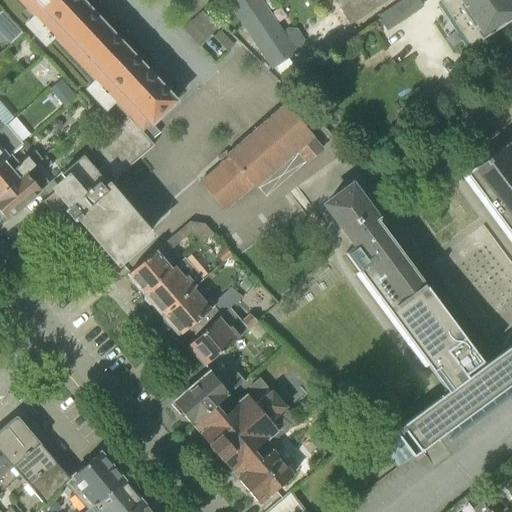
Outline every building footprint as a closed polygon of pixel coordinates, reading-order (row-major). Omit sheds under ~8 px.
[(114,104),(127,118),(138,131),(149,121),(152,123),(175,102),(78,0),(15,0),(32,18),(52,41),(92,82),(114,104)] [(287,28),(280,32),(261,3),(266,0),(228,0),(227,1),(272,69),(295,54),(300,51),(303,40),(297,29),(287,28)] [(333,0),(350,25),(387,0),(333,0)] [(386,31),(423,7),(418,0),(400,0),(376,16),(386,31)] [(511,0),(441,0),(470,45),(511,18),(511,0)] [(72,93),(62,81),(50,92),(60,103),(72,93)] [(221,163),(200,181),(225,211),(253,187),(254,189),(296,153),(306,164),(322,150),(285,106),(229,154),(226,150),(217,158),(221,163)] [(138,131),(127,118),(54,181),(59,187),(43,201),(53,213),(64,203),(69,208),(62,214),(73,228),(83,220),(117,261),(147,236),(108,188),(113,183),(114,177),(113,176),(154,143),(151,140),(160,133),(152,123),(149,121),(138,131)] [(5,125),(3,127),(0,129),(0,165),(4,161),(23,146),(5,125)] [(511,382),(511,142),(510,141),(462,178),(511,241),(511,344),(484,365),(353,188),(324,211),(352,248),(346,254),(448,392),(394,431),(413,456),(511,382)] [(4,161),(0,165),(0,194),(41,160),(34,151),(12,170),(4,161)] [(45,157),(41,160),(0,194),(0,212),(7,220),(50,184),(42,174),(52,166),(45,157)] [(463,201),(467,204),(474,195),(466,189),(455,196),(452,201),(459,206),(463,201)] [(127,274),(143,293),(171,269),(162,257),(190,233),(200,245),(213,235),(196,216),(127,274)] [(222,263),(232,255),(225,247),(216,255),(222,263)] [(184,259),(171,269),(143,293),(161,314),(196,285),(202,281),(184,259)] [(238,286),(243,292),(250,285),(244,279),(238,286)] [(196,285),(161,314),(187,345),(217,317),(241,298),(230,289),(213,303),(208,296),(206,297),(196,285)] [(250,314),(242,321),(248,329),(257,322),(256,321),(252,316),(250,314)] [(205,366),(240,336),(233,328),(231,326),(228,329),(217,317),(187,345),(205,366)] [(192,425),(216,405),(228,395),(209,372),(173,402),(192,425)] [(235,372),(227,380),(234,389),(243,381),(235,372)] [(286,409),(269,390),(258,378),(247,388),(250,391),(223,414),(216,405),(192,425),(209,445),(205,448),(218,463),(222,460),(231,471),(244,461),(243,460),(268,439),(271,443),(296,422),(286,409)] [(0,476),(11,467),(39,443),(16,417),(0,430),(0,476)] [(244,461),(231,471),(259,503),(292,475),(267,446),(271,443),(268,439),(243,460),(244,461)] [(26,484),(54,460),(39,443),(11,467),(26,484)] [(99,453),(69,478),(83,494),(77,499),(86,510),(122,480),(99,453)] [(69,478),(54,460),(26,484),(44,505),(64,484),(69,478)] [(129,511),(141,502),(122,480),(86,510),(83,511),(129,511)] [(305,511),(290,491),(264,511),(305,511)] [(188,511),(179,492),(164,499),(169,511),(188,511)] [(149,511),(141,502),(129,511),(149,511)] [(473,511),(507,511),(505,508),(499,511),(491,511),(490,509),(488,511),(481,502),(471,509),(473,511)]
